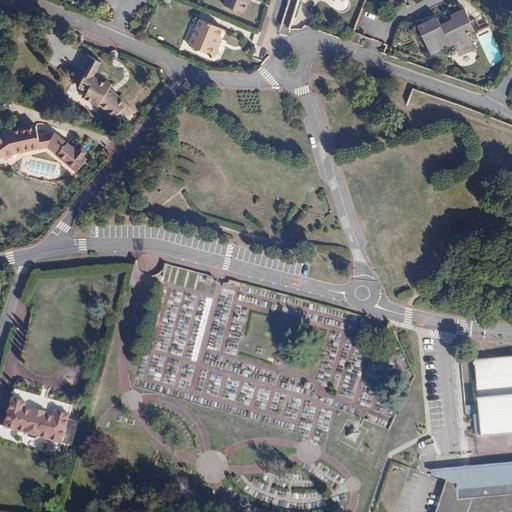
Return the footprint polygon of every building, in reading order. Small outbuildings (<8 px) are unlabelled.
[(245,12),(249,0),(227,0),(225,5),(245,12)] [(467,35),(475,31),(469,19),(464,9),(451,15),(452,19),(440,25),(436,17),(417,26),(431,55),(449,46),(448,44),(453,42),(460,56),(474,49),(467,35)] [(469,19),(475,31),(487,25),(481,13),(469,19)] [(214,55),(221,38),(224,29),(202,20),(191,47),(193,47),(195,51),(200,53),(203,51),(214,55)] [(364,36),(354,32),(350,43),(359,47),(364,36)] [(224,39),(221,38),(214,55),(218,56),(224,39)] [(114,119),(115,118),(122,111),(127,105),(110,88),(112,84),(105,80),(104,82),(94,76),(101,63),(87,55),(77,73),(85,77),(80,84),(79,87),(88,92),(85,99),(99,107),(100,105),(114,119)] [(73,80),(80,84),(85,77),(77,73),(73,80)] [(122,111),(115,118),(118,121),(125,114),(122,111)] [(0,136),(0,151),(3,156),(6,160),(16,152),(17,153),(49,146),(46,136),(44,124),(7,132),(0,136)] [(46,136),(49,146),(55,145),(53,135),(46,136)] [(71,142),(62,153),(82,170),(92,159),(87,155),(90,151),(85,147),(82,151),(71,142)] [(134,261),(127,286),(133,287),(142,272),(140,270),(138,268),(138,265),(137,263),(137,261),(134,261)] [(511,356),(474,360),(474,362),(473,363),(473,365),(474,365),(476,379),(478,405),(464,406),(465,416),(474,415),(479,415),(481,436),(481,437),(511,434),(511,356)] [(25,399),(11,395),(4,422),(0,421),(0,433),(0,434),(3,423),(61,439),(69,411),(55,407),(53,413),(44,411),(32,407),(23,405),(25,399)] [(354,442),(359,433),(350,427),(345,436),(354,442)] [(511,511),(511,465),(484,467),(485,481),(457,484),(446,480),(435,511),(511,511)] [(485,481),(484,467),(431,472),(430,474),(446,480),(457,484),(485,481)]
